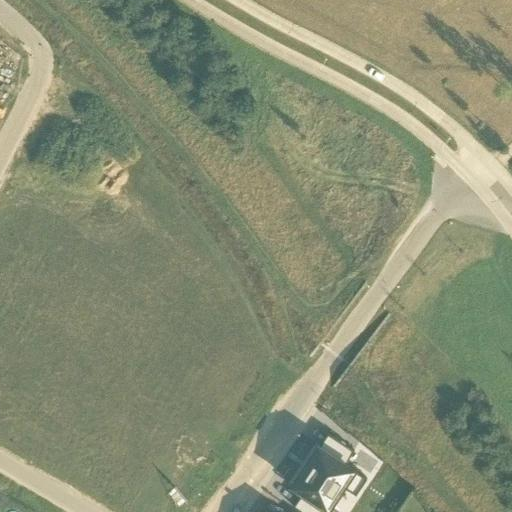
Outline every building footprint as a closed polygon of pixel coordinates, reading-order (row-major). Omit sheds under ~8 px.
[(0,280),(17,288),(35,250),(46,255),(53,239),(24,225),(18,240),(10,236),(4,250),(0,258),(0,280)] [(78,365),(55,408),(77,420),(82,409),(93,415),(105,393),(94,387),(100,377),(78,365)] [(159,403),(158,405),(186,422),(187,420),(186,420),(195,406),(168,389),(160,404),(159,403)] [(111,439),(95,465),(103,471),(149,499),(150,497),(165,473),(160,469),(180,436),(182,437),(184,435),(154,417),(152,419),(154,420),(134,453),(111,439)] [(319,448),(293,487),(329,510),(344,487),(357,496),(368,479),(319,448)]
